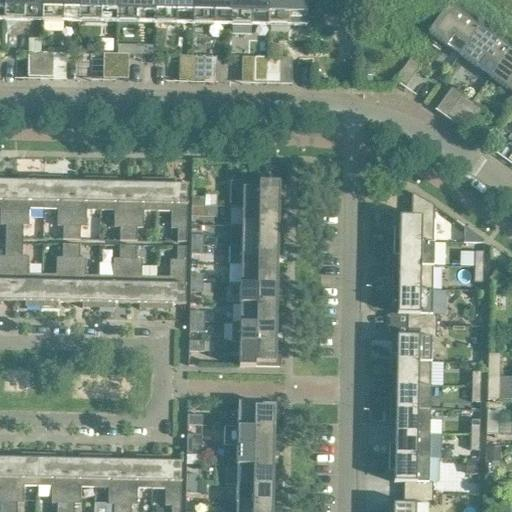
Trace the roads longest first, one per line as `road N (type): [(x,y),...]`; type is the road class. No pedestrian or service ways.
road 1 (residential): [(344,511),(361,111)]
road 2 (residential): [(0,424),(149,428),(161,390),(160,360),(148,347),(0,343)]
road 3 (tertiary): [(361,111),(0,98)]
road 4 (tertiary): [(511,190),(451,148),(361,111)]
